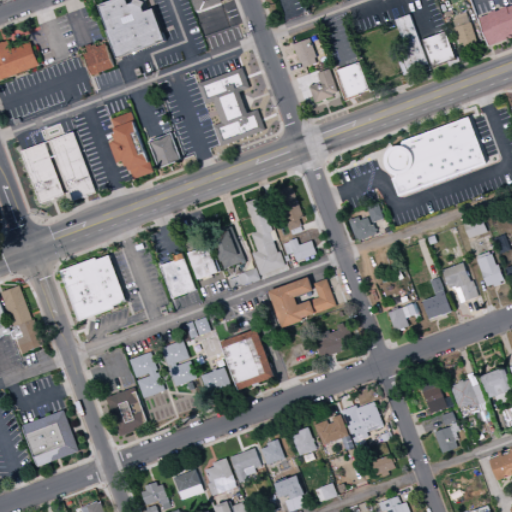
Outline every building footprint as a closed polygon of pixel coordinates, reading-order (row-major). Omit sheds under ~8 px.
[(119,59),(109,31),(110,30),(101,5),(114,0),(129,0),(131,4),(135,3),(136,0),(144,0),(148,2),(145,8),(147,12),(156,8),(168,41),(119,59)] [(222,0),(223,2),(199,11),(194,0),(222,0)] [(480,18),(489,15),(488,13),(507,6),(508,7),(511,5),(511,38),(490,46),(480,18)] [(205,15),(219,10),(224,23),(210,28),(205,15)] [(453,10),(455,15),(447,18),(445,13),(453,10)] [(456,20),(456,16),(468,12),(469,16),(456,20)] [(411,14),(432,70),(420,75),(418,69),(409,73),(402,55),(409,53),(396,20),(411,14)] [(457,28),(454,21),(456,20),(469,16),(472,23),(457,28)] [(461,44),(456,28),(457,28),(472,23),(472,22),(479,43),(466,47),(464,43),(461,44)] [(447,31),(458,59),(433,68),(423,40),(447,31)] [(301,64),(294,44),(311,38),(318,57),(316,58),(318,63),(304,68),(302,63),(301,64)] [(0,43),(5,42),(6,42),(10,40),(14,49),(31,42),(40,66),(0,80),(0,43)] [(84,55),(88,53),(86,46),(91,44),(92,47),(97,45),(98,47),(107,44),(115,67),(92,76),(84,55)] [(337,70),(349,66),(362,62),(372,90),(361,93),(361,95),(351,99),(347,100),(337,70)] [(199,84),(244,67),(252,88),(247,90),(247,91),(245,92),(246,93),(243,94),(249,111),(252,110),(252,111),(254,110),(254,111),(259,109),(267,130),(222,147),(214,126),(217,125),(217,124),(222,122),(216,108),(214,103),(210,105),(210,104),(207,105),(199,84)] [(322,82),(318,73),(331,69),(339,92),(334,94),(335,96),(325,100),(316,103),(310,86),(313,84),(314,85),(322,82)] [(135,180),(130,166),(127,167),(124,161),(117,163),(110,143),(117,141),(115,134),(118,133),(112,119),(133,112),(155,172),(135,180)] [(400,199),(391,174),(393,171),(388,166),(386,161),(387,155),(391,150),(397,147),(403,148),(403,143),(410,140),(472,118),(472,119),(490,167),(400,199)] [(52,141),(75,132),(98,193),(75,202),(52,141)] [(150,141),(173,132),(183,160),(160,169),(150,141)] [(46,143),(44,137),(50,135),(52,140),(46,143)] [(22,152),(46,143),(65,195),(53,199),(41,204),(34,185),(28,168),(24,158),(22,152)] [(291,231),(276,192),(284,189),(294,186),(305,218),(301,219),(304,226),(291,231)] [(262,276),(254,254),(259,252),(253,234),(259,232),(253,218),(247,203),(262,197),(275,232),(272,233),(279,253),(282,252),(288,266),(262,276)] [(380,203),(385,219),(373,223),(368,208),(380,203)] [(361,217),(362,220),(370,218),(373,225),(376,224),(377,229),(379,228),(380,231),(378,231),(379,234),(360,241),(359,238),(357,239),(351,220),(361,217)] [(464,223),(483,217),(488,232),(470,239),(464,223)] [(226,269),(213,233),(233,225),(247,261),(226,269)] [(506,235),(511,250),(507,252),(507,253),(501,255),(495,239),(506,235)] [(297,260),(289,239),(298,236),(300,242),(313,238),(315,245),(318,252),(297,260)] [(191,254),(211,246),(221,272),(201,280),(191,254)] [(478,260),(479,259),(478,256),(490,252),(491,254),(493,254),(497,265),(499,265),(505,280),(501,282),(502,285),(496,287),(494,287),(493,285),(487,287),(478,260)] [(162,266),(177,261),(175,257),(185,254),(198,290),(175,299),(162,266)] [(63,271),(98,258),(99,260),(112,255),(129,302),(116,307),(117,309),(88,320),(82,322),(66,280),(63,271)] [(443,271),(464,263),(471,282),(473,281),(479,297),(466,302),(461,288),(457,289),(456,287),(453,288),(450,289),(443,271)] [(230,280),(240,276),(239,275),(258,268),(262,279),(261,280),(261,281),(254,283),(254,282),(243,286),(243,285),(233,288),(230,280)] [(272,292),(311,277),(316,291),(298,298),(301,305),(313,301),(318,314),(305,319),(306,321),(285,329),(272,292)] [(440,278),(453,314),(431,323),(423,302),(437,297),(431,281),(440,278)] [(314,300),(320,298),(315,284),(328,279),(332,290),(338,306),(319,313),(314,300)] [(2,293),(21,286),(34,320),(36,320),(46,345),(29,352),(29,353),(24,355),(18,338),(14,340),(12,333),(12,332),(14,331),(13,328),(14,327),(2,293)] [(393,298),(399,296),(401,302),(396,304),(393,298)] [(0,301),(12,332),(12,333),(0,337),(0,301)] [(389,313),(403,308),(410,327),(396,332),(389,313)] [(195,322),(207,317),(213,332),(201,336),(195,322)] [(187,325),(194,322),(199,336),(192,339),(187,325)] [(324,359),(318,343),(331,338),(329,334),(340,330),(338,325),(345,323),(346,327),(349,326),(357,346),(353,348),(324,359)] [(223,343),(259,329),(277,378),(241,391),(223,343)] [(192,361),(199,379),(177,387),(170,369),(173,368),(172,366),(169,367),(163,348),(185,340),(191,359),(178,364),(178,366),(192,361)] [(131,360),(153,352),(159,371),(158,371),(158,373),(160,373),(167,391),(145,399),(138,381),(151,376),(150,374),(137,379),(131,360)] [(226,368),(233,387),(210,396),(202,377),(226,368)] [(480,377),(488,374),(504,368),(511,389),(508,391),(494,396),(488,399),(480,377)] [(451,386),(459,383),(459,382),(464,380),(464,382),(470,380),(472,387),(479,405),(479,406),(477,407),(472,408),(471,404),(459,408),(451,386)] [(472,387),(479,385),(485,402),(484,403),(479,405),(472,387)] [(424,392),(430,390),(434,388),(440,386),(445,399),(448,408),(432,414),(424,392)] [(108,399),(136,388),(151,426),(134,432),(122,437),(109,401),(108,399)] [(508,391),(511,399),(497,405),(494,396),(508,391)] [(445,399),(451,396),(455,407),(448,410),(448,408),(445,399)] [(356,443),(343,411),(358,406),(359,408),(376,402),(385,426),(368,433),(370,437),(356,443)] [(484,403),(487,409),(479,412),(477,407),(479,406),(479,405),(484,403)] [(511,407),(511,425),(508,427),(502,411),(511,407)] [(23,426),(66,410),(81,452),(38,468),(23,426)] [(442,416),(453,412),(457,422),(446,426),(442,416)] [(316,425),(329,421),(330,425),(335,423),(333,419),(342,415),(350,436),(324,446),(316,425)] [(449,428),(448,426),(457,422),(461,431),(456,432),(459,439),(456,441),(450,427),(449,428)] [(435,433),(449,428),(450,427),(456,441),(458,448),(446,452),(443,453),(435,433)] [(301,456),(293,437),(301,434),(300,431),(310,428),(314,438),(314,439),(315,439),(316,442),(315,443),(318,450),(301,456)] [(385,434),(391,431),(394,438),(388,441),(385,434)] [(268,465),(262,449),(269,447),(268,444),(279,440),(286,458),(276,462),(268,465)] [(499,481),(490,456),(511,447),(511,476),(511,477),(499,481)] [(241,484),(241,483),(231,458),(256,448),(263,466),(256,469),(255,467),(245,470),(248,476),(249,481),(241,484)] [(313,453),(316,460),(307,463),(304,457),(313,453)] [(378,478),(372,463),(391,455),(392,458),(395,464),(397,468),(389,471),(390,475),(384,477),(383,476),(378,478)] [(214,497),(209,485),(211,484),(207,471),(216,467),(214,464),(228,458),(236,480),(236,482),(235,482),(224,487),(226,492),(214,497)] [(286,458),(290,469),(280,472),(278,467),(276,462),(286,458)] [(276,462),(278,467),(270,470),(268,465),(276,462)] [(245,470),(248,476),(257,473),(256,469),(255,467),(245,470)] [(183,501),(180,493),(175,478),(197,470),(205,493),(183,501)] [(277,485),(300,476),(307,495),(303,497),(293,501),(292,499),(291,495),(283,499),(277,485)] [(147,506),(142,493),(147,491),(146,487),(155,484),(158,482),(159,487),(164,485),(169,497),(173,508),(164,511),(161,501),(147,506)] [(235,482),(237,487),(226,492),(224,487),(235,482)] [(321,488),(334,483),(338,495),(339,497),(326,501),(326,500),(321,488)] [(345,484),(348,491),(341,494),(338,486),(345,484)] [(321,488),(316,490),(320,502),(326,500),(321,488)] [(387,510),(383,511),(382,509),(380,503),(399,496),(400,500),(402,504),(387,510)] [(303,497),(307,507),(293,511),(292,510),(290,511),(286,501),(292,499),(293,501),(303,497)] [(83,511),(82,508),(102,501),(105,511),(83,511)] [(219,511),(217,507),(230,502),(230,503),(234,511),(219,511)] [(236,511),(247,511),(244,503),(234,506),(236,511)] [(387,511),(387,510),(402,504),(407,503),(410,511),(387,511)] [(468,511),(474,510),(472,503),(466,506),(468,511)]
